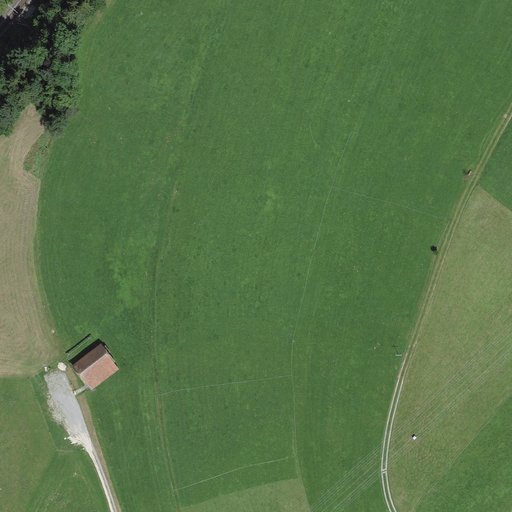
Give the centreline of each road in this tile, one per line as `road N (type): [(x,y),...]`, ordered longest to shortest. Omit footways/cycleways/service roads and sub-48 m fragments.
road 1 (track): [(511,108),(461,205),(402,373),(385,451),(393,511)]
road 2 (track): [(113,511),(57,373)]
